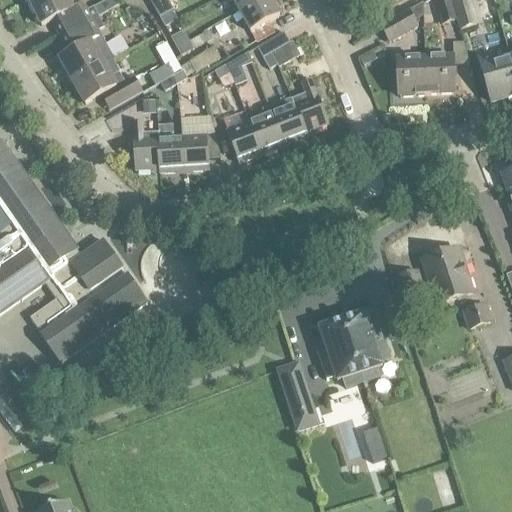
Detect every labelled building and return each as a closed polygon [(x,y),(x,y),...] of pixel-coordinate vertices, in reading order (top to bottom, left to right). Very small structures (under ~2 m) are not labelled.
[(38,0),(30,4),(41,28),(52,23),(55,28),(61,39),(72,33),(99,19),(94,9),(89,11),(86,6),(74,12),(68,1),(69,0),(38,0)] [(231,0),(239,14),(264,0),(231,0)] [(279,18),(269,0),(264,0),(239,14),(250,34),(279,18)] [(463,0),(452,3),(457,21),(460,31),(478,25),(470,0),(463,0)] [(443,25),(457,21),(452,3),(437,8),(443,25)] [(172,12),(160,19),(165,29),(177,22),(172,12)] [(408,13),(380,28),(389,44),(417,29),(408,13)] [(69,55),(59,61),(72,84),(113,60),(114,59),(102,37),(99,32),(104,29),(99,19),(72,33),(61,39),(66,49),(69,55)] [(176,49),(188,41),(183,32),(171,39),(176,49)] [(194,51),(188,41),(176,49),(181,58),(194,51)] [(292,44),(263,60),(270,71),(277,67),(278,70),(300,58),(292,44)] [(156,52),(165,67),(176,61),(167,46),(156,52)] [(511,98),(511,66),(510,61),(494,66),(491,56),(479,60),(491,104),(511,98)] [(453,58),(425,59),(427,98),(455,97),(453,58)] [(399,99),(427,98),(425,59),(397,60),(399,99)] [(113,60),(72,84),(84,106),(100,97),(110,114),(142,96),(139,89),(133,78),(125,83),(119,73),(120,73),(113,60)] [(172,79),(171,79),(175,87),(187,80),(176,61),(165,67),(172,79)] [(247,84),(241,69),(237,61),(226,68),(230,75),(235,88),(247,84)] [(230,75),(226,68),(215,74),(219,82),(230,75)] [(175,87),(171,79),(160,86),(164,93),(175,87)] [(304,137),(306,136),(328,128),(311,82),(302,86),(305,96),(291,101),(293,107),(304,137)] [(293,107),(271,115),(284,149),(307,140),(306,136),(304,137),(293,107)] [(249,124),(261,158),(284,149),(271,115),(249,124)] [(181,120),(182,139),(184,174),(209,173),(205,119),(181,120)] [(160,172),(158,141),(158,135),(143,135),(142,124),(132,125),(134,173),(158,172),(160,172)] [(261,158),(249,124),(226,133),(238,166),(261,158)] [(182,139),(158,141),(160,172),(158,172),(159,176),(184,174),(182,139)] [(62,367),(88,349),(87,348),(111,331),(112,332),(113,331),(112,330),(145,307),(146,308),(147,307),(127,278),(125,279),(121,273),(123,272),(102,242),(101,243),(102,245),(81,259),(76,252),(78,251),(69,237),(67,238),(52,217),(54,215),(53,214),(51,215),(36,194),(39,192),(37,190),(34,191),(19,169),(20,168),(2,143),(0,144),(0,317),(20,303),(22,304),(22,302),(44,287),(45,288),(46,287),(57,303),(31,321),(42,337),(41,338),(62,367)] [(273,164),(260,165),(262,182),(275,181),(273,164)] [(511,205),(511,173),(502,178),(511,205)] [(511,250),(507,232),(492,236),(498,259),(511,256),(511,250)] [(432,294),(425,296),(418,275),(396,282),(407,316),(429,308),(436,306),(437,308),(473,296),(459,252),(423,264),(432,294)] [(227,299),(215,305),(220,314),(232,309),(227,299)] [(468,334),(487,328),(494,325),(487,306),(462,314),(468,334)] [(390,332),(405,327),(399,308),(384,313),(390,332)] [(366,316),(343,324),(363,386),(381,380),(378,370),(383,368),(382,364),(391,361),(385,342),(376,346),(366,316)] [(363,386),(343,324),(320,331),(330,361),(320,364),(327,382),(336,379),(337,383),(343,382),(346,391),(363,386)] [(300,369),(280,376),(299,433),(319,427),(300,369)] [(4,387),(10,405),(38,395),(31,377),(4,387)] [(0,395),(0,412),(8,422),(16,416),(0,395)]
